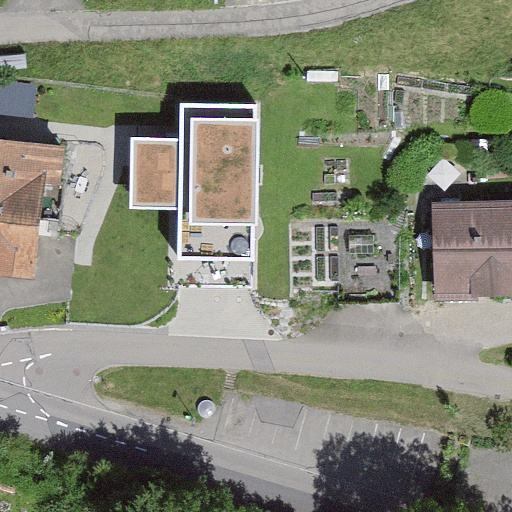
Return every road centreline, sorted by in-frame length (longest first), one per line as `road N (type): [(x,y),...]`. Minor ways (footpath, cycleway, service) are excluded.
road 1 (unclassified): [(511,384),(250,354),(74,348),(28,360),(0,379)]
road 2 (residential): [(366,0),(292,19),(0,35)]
road 3 (tertiary): [(0,405),(326,511)]
